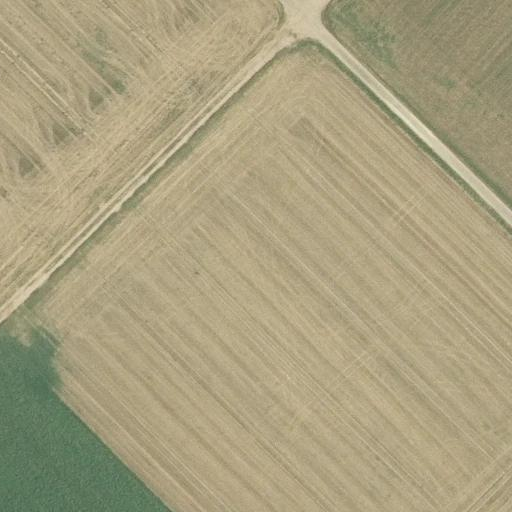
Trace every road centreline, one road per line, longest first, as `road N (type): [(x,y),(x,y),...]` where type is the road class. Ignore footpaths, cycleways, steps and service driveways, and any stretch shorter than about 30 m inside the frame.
road 1 (track): [(0,346),(348,0)]
road 2 (track): [(511,224),(280,0)]
